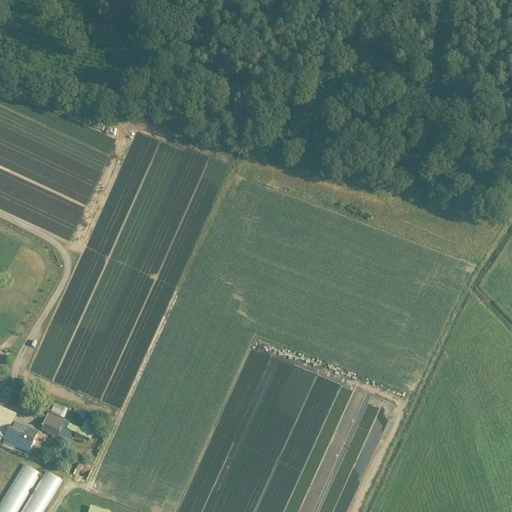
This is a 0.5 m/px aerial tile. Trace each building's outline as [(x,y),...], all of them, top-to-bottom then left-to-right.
[(6,390),(0,401),(0,402),(5,405),(12,393),(6,390)] [(13,416),(0,410),(0,437),(5,440),(13,424),(10,423),(13,416)] [(64,421),(48,415),(45,422),(61,429),(64,421)] [(61,429),(58,438),(63,440),(70,424),(64,421),(61,429)] [(45,422),(41,431),(58,438),(61,429),(45,422)] [(38,435),(13,424),(5,440),(4,443),(21,450),(19,454),(25,456),(27,452),(29,454),(38,435)] [(21,464),(0,503),(0,511),(18,511),(39,473),(21,464)] [(42,511),(60,479),(43,470),(20,511),(42,511)]
